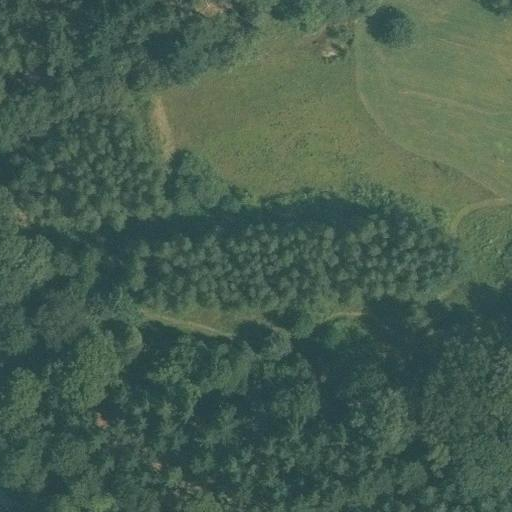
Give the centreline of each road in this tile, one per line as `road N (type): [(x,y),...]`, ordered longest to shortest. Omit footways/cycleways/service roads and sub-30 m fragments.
road 1 (track): [(511,459),(0,366)]
road 2 (track): [(0,385),(90,511)]
